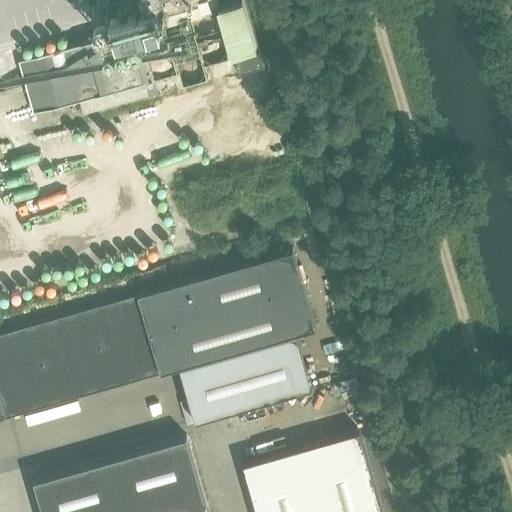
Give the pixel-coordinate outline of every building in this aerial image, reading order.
[(206,0),(141,19),(142,20),(143,24),(23,59),(38,110),(149,78),(157,75),(154,66),(179,59),(183,73),(209,66),(204,52),(229,46),(229,42),(256,34),(246,0),(206,0)] [(260,38),(235,45),(242,72),(267,64),(260,38)] [(292,247),(0,331),(0,415),(161,369),(165,368),(180,364),(196,419),(312,386),(296,331),(314,326),(292,247)] [(383,511),(359,429),(319,440),(319,441),(243,462),(257,511),(383,511)] [(208,511),(187,435),(34,478),(43,511),(208,511)]
